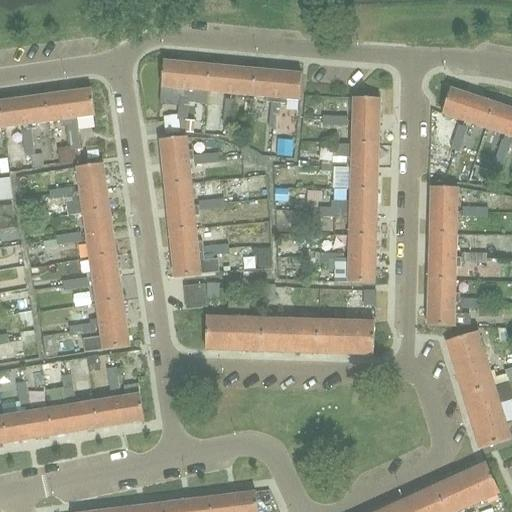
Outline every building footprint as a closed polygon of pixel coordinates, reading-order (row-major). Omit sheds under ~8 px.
[(173,95),(180,96),(185,96),(187,64),(165,62),(162,89),(173,90),(173,95)] [(185,96),(190,97),(196,97),(197,92),(208,93),(210,66),(187,64),(185,96)] [(208,93),(209,93),(231,95),(233,68),(210,66),(208,93)] [(256,70),(233,68),(231,95),(254,97),(256,70)] [(279,72),(270,71),(256,70),(254,97),(277,99),(279,72)] [(302,74),(279,72),(277,99),(300,101),(302,74)] [(81,123),(80,118),(96,116),(92,89),(69,93),(74,124),(77,124),(81,123)] [(443,115),(442,115),(465,123),(473,97),(451,90),(444,110),(443,115)] [(74,124),(69,93),(46,96),(50,122),(61,121),(61,126),(67,125),(74,124)] [(50,122),(46,96),(23,99),(27,125),(50,122)] [(180,96),(179,108),(189,109),(190,97),(185,96),(180,96)] [(473,97),(465,123),(487,130),(495,104),(473,97)] [(27,125),(23,99),(1,102),(4,129),(27,125)] [(380,123),(381,100),(353,99),(353,122),(380,123)] [(225,112),(234,113),(235,101),(226,100),(225,112)] [(189,108),(188,120),(187,130),(188,130),(195,131),(197,106),(197,104),(190,104),(189,108)] [(271,116),(280,117),(281,105),(272,104),(271,116)] [(511,109),(495,104),(487,130),(505,136),(509,137),(511,126),(511,109)] [(189,109),(179,108),(178,120),(188,120),(189,109)] [(234,113),(225,112),(224,124),(233,125),(234,113)] [(280,117),(271,116),(269,128),(279,129),(280,117)] [(323,117),(323,125),(335,126),(335,117),(323,117)] [(347,118),(335,117),(335,126),(347,126),(347,118)] [(380,146),(380,123),(353,122),(352,145),(380,146)] [(69,138),(79,136),(77,124),(74,124),(67,125),(69,138)] [(459,126),(455,137),(464,140),(468,129),(459,126)] [(25,144),(33,143),(32,130),(23,132),(25,144)] [(69,138),(71,150),(81,149),(79,136),(69,138)] [(464,140),(455,137),(451,149),(460,152),(464,140)] [(163,163),(190,161),(187,138),(160,140),(163,163)] [(499,165),(507,141),(502,140),(494,163),(499,165)] [(511,143),(507,141),(499,165),(503,166),(510,144),(511,143)] [(278,142),(277,159),(288,160),(289,143),(278,142)] [(33,143),(25,144),(26,156),(35,155),(33,143)] [(379,169),(380,146),(352,145),(352,168),(379,169)] [(190,161),(163,163),(165,186),(192,184),(191,170),(190,161)] [(107,187),(104,164),(77,168),(80,191),(107,187)] [(379,169),(352,168),(351,191),(379,192),(379,169)] [(484,179),(485,173),(476,170),(474,176),(484,179)] [(192,184),(165,186),(167,209),(194,207),(192,184)] [(107,187),(80,191),(83,214),(111,210),(107,187)] [(458,212),(459,191),(459,188),(431,188),(430,211),(458,212)] [(345,214),(378,215),(379,192),(351,191),(351,202),(345,202),(345,214)] [(75,192),(50,195),(51,200),(75,197),(75,192)] [(332,202),(332,209),(332,219),(345,219),(345,214),(345,202),(332,202)] [(194,207),(167,209),(169,232),(196,230),(194,207)] [(463,217),(475,217),(475,208),(463,207),(463,217)] [(320,219),(332,219),(332,209),(320,208),(320,219)] [(475,217),(488,218),(487,208),(475,208),(475,217)] [(111,210),(83,214),(87,237),(114,233),(111,210)] [(430,211),(430,234),(457,235),(458,212),(430,211)] [(377,238),(378,215),(345,214),(345,219),(345,226),(350,226),(350,237),(377,238)] [(0,243),(25,240),(22,224),(0,227),(0,243)] [(196,230),(169,232),(171,255),(198,253),(204,252),(203,244),(198,245),(196,230)] [(57,241),(82,237),(81,233),(57,237),(57,241)] [(114,233),(87,237),(90,260),(117,256),(114,233)] [(457,235),(430,234),(429,257),(457,258),(457,235)] [(82,242),(82,237),(57,241),(44,243),(45,250),(57,249),(58,245),(82,242)] [(377,261),(377,238),(350,237),(349,260),(377,261)] [(511,237),(469,237),(469,248),(511,248),(511,237)] [(216,246),(217,256),(229,255),(228,245),(216,246)] [(217,256),(216,246),(204,247),(205,257),(217,256)] [(204,252),(198,253),(171,255),(174,278),(220,274),(218,261),(205,262),(204,252)] [(333,264),(334,254),(322,253),(321,264),(333,264)] [(345,254),(334,254),(333,264),(345,264),(345,260),(345,254)] [(462,254),(461,262),(474,263),(474,254),(462,254)] [(487,254),(474,254),(474,263),(487,263),(487,254)] [(117,256),(90,260),(94,282),(121,279),(117,256)] [(456,281),(457,258),(429,257),(429,280),(456,281)] [(345,260),(345,264),(345,271),(349,271),(348,283),(376,284),(377,261),(349,260),(345,260)] [(64,287),(89,283),(88,278),(63,282),(64,287)] [(121,279),(94,282),(97,304),(97,305),(124,301),(121,279)] [(456,281),(429,280),(428,303),(455,304),(456,281)] [(219,298),(220,284),(207,284),(207,298),(219,298)] [(185,298),(206,296),(205,285),(184,287),(185,298)] [(275,286),(263,285),(263,300),(275,301),(275,286)] [(364,306),(375,306),(376,292),(364,291),(364,306)] [(206,296),(185,298),(187,310),(207,307),(206,296)] [(461,300),(461,304),(461,309),(473,309),(474,300),(461,300)] [(486,301),(474,300),(473,309),(476,309),(476,319),(494,319),(494,305),(486,305),(486,301)] [(124,301),(97,305),(100,328),(127,324),(124,301)] [(461,304),(455,304),(428,303),(427,327),(470,328),(470,315),(461,315),(461,309),(461,304)] [(239,351),(262,352),(263,319),(207,317),(206,350),(231,351),(231,344),(239,344),(239,351)] [(295,353),(317,354),(319,321),(263,319),(262,352),(287,353),(287,346),(295,346),(295,353)] [(374,323),(319,321),(317,354),(342,355),(342,348),(350,348),(350,355),(373,356),(374,323)] [(94,324),(69,328),(70,333),(95,329),(94,324)] [(88,353),(131,347),(127,324),(100,328),(102,339),(87,341),(88,353)] [(95,335),(95,329),(70,333),(71,338),(95,335)] [(456,373),(463,396),(495,387),(478,333),(446,343),(453,366),(460,364),(462,371),(456,373)] [(93,363),(76,363),(76,379),(93,379),(93,363)] [(23,370),(24,383),(44,382),(43,369),(23,370)] [(112,394),(116,393),(112,370),(108,370),(112,394)] [(71,402),(76,401),(72,377),(67,378),(71,402)] [(71,402),(67,378),(62,379),(66,403),(71,402)] [(30,409),(27,385),(22,386),(25,409),(30,409)] [(117,398),(121,425),(144,422),(138,385),(124,387),(126,397),(117,398)] [(25,409),(22,386),(17,386),(21,410),(25,409)] [(511,440),(495,387),(463,396),(469,418),(476,416),(478,423),(471,425),(479,450),(511,440)] [(121,425),(117,398),(94,402),(99,429),(121,425)] [(72,406),(76,433),(99,429),(94,402),(81,404),(81,400),(76,401),(71,402),(72,406)] [(49,410),(53,436),(76,433),(72,406),(71,402),(66,403),(61,404),(62,407),(49,410)] [(26,413),(30,440),(53,436),(49,410),(36,412),(35,408),(30,409),(25,409),(26,413)] [(30,440),(26,413),(3,417),(8,444),(30,440)] [(464,475),(436,488),(447,511),(461,511),(500,494),(487,464),(485,465),(472,471),(477,482),(469,486),(464,475)] [(407,501),(385,511),(447,511),(436,488),(414,498),(419,509),(412,511),(407,501)] [(256,493),(233,496),(234,511),(258,511),(256,493)] [(234,511),(233,496),(210,499),(211,511),(234,511)] [(211,511),(210,499),(187,501),(188,511),(211,511)] [(188,511),(187,501),(164,504),(165,511),(188,511)]
